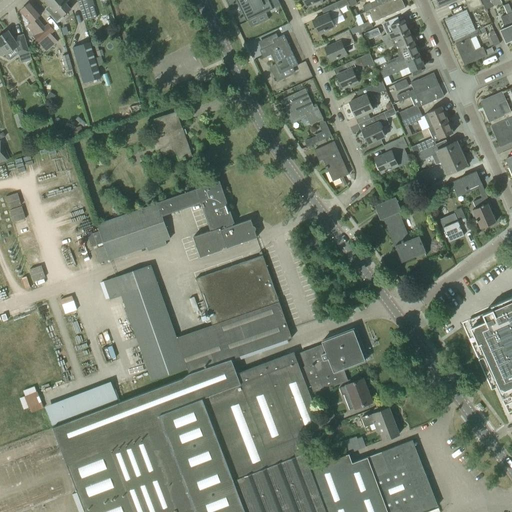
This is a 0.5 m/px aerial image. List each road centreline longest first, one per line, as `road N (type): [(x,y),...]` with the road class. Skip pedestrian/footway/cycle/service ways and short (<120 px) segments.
road 1 (residential): [(321,212),(355,188),(359,167),(285,0)]
road 2 (tertiary): [(321,212),(272,144),(201,0)]
road 3 (tertiary): [(511,473),(395,320)]
road 4 (residential): [(395,320),(511,234)]
road 5 (tertiary): [(395,320),(321,212)]
road 6 (residential): [(511,208),(460,88)]
